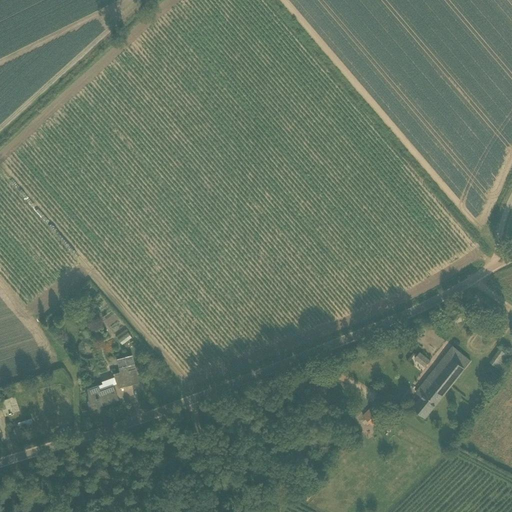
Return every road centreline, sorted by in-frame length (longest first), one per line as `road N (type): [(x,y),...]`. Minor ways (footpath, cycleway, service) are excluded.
road 1 (unclassified): [(0,464),(217,389),(466,285),(494,265)]
road 2 (track): [(250,510),(241,482),(206,439),(192,398)]
